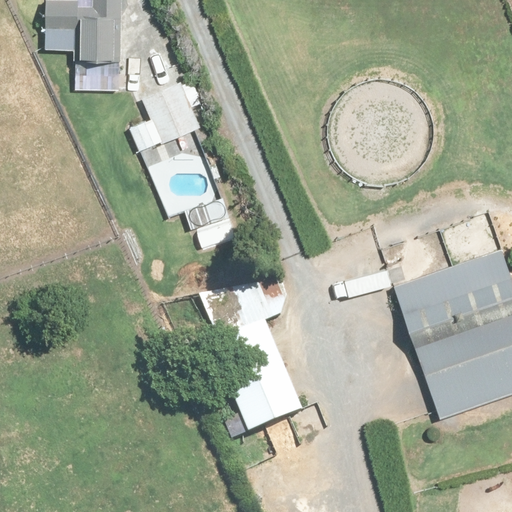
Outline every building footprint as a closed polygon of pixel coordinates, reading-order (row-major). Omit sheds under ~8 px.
[(47,0),(45,51),(78,53),(76,89),(124,91),(128,0),(47,0)] [(181,139),(185,150),(198,145),(194,134),(203,131),(184,82),(146,97),(155,119),(133,128),(143,154),(181,139)] [(236,217),(227,195),(185,211),(194,234),(201,253),(243,236),(236,217)] [(511,273),(504,250),(398,286),(406,310),(408,314),(417,341),(417,343),(418,344),(428,376),(442,417),(511,393),(511,273)] [(237,374),(227,379),(242,412),(225,420),(234,442),(306,411),(267,321),(222,341),(237,374)] [(302,449),(293,425),(269,435),(278,459),(245,472),(258,503),(266,500),(270,511),(280,511),(329,492),(309,446),(302,449)]
